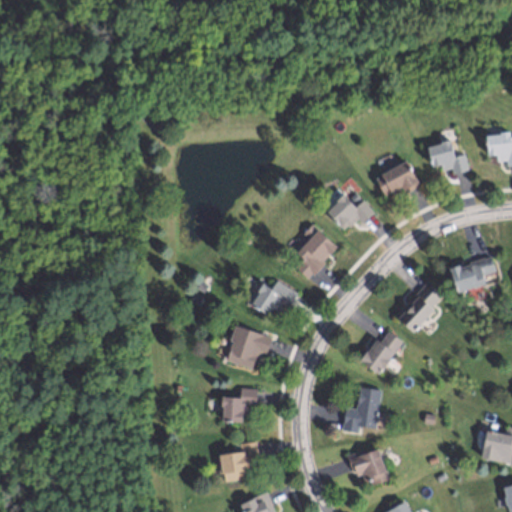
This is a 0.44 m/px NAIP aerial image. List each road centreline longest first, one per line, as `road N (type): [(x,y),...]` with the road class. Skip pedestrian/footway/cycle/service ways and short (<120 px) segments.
road 1 (residential): [(511,215),(468,220),(411,242),(369,272),(319,334)]
road 2 (residential): [(319,334),(298,385),(301,443),(327,511)]
